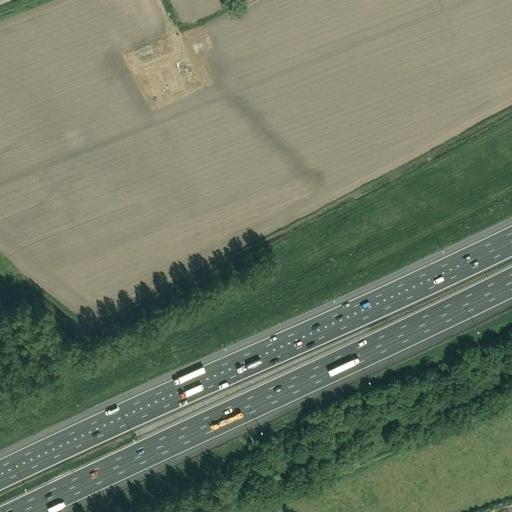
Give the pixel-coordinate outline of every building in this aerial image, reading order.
[(194,53),(212,47),(208,34),(190,40),(194,53)] [(128,63),(153,54),(148,38),(123,46),(128,63)] [(172,55),(152,62),(164,94),(184,87),(172,55)] [(138,69),(147,86),(155,82),(146,64),(138,69)] [(147,89),(151,101),(162,98),(157,85),(147,89)]
